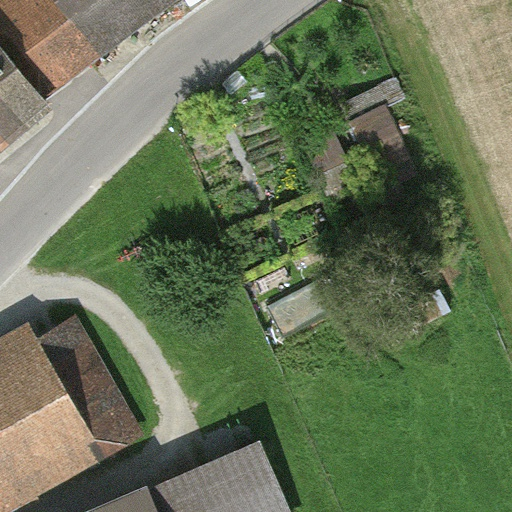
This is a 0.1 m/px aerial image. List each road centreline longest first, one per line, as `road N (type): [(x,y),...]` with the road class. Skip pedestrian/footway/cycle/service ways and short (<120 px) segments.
road 1 (track): [(0,280),(118,321),(166,392),(169,445),(107,489),(56,511)]
road 2 (unclassified): [(0,246),(297,0)]
